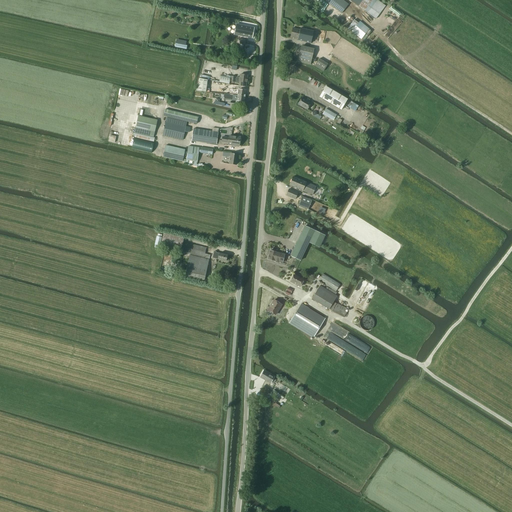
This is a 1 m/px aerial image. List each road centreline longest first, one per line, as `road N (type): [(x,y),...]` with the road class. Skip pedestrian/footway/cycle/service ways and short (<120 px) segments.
road 1 (unclassified): [(221,511),(264,0)]
road 2 (unclassified): [(238,511),(278,0)]
road 3 (track): [(511,425),(421,365),(511,248)]
road 4 (track): [(348,1),(406,62),(511,133)]
road 5 (unknown): [(161,108),(159,139),(251,153)]
